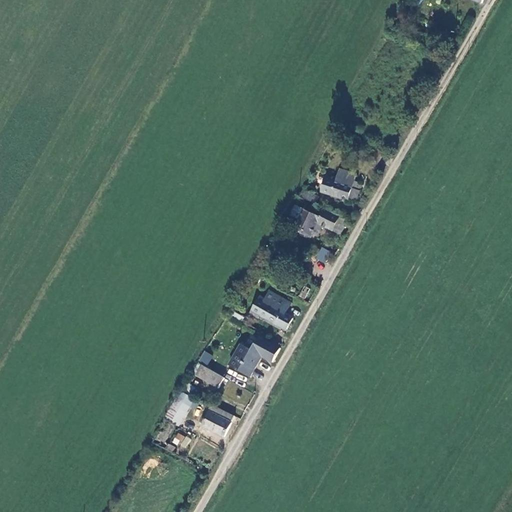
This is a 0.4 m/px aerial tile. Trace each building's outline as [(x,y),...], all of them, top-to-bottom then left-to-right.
[(417,32),(414,39),(421,42),(424,35),(417,32)] [(340,170),(331,197),(348,203),(351,200),(357,202),(361,191),(360,191),(363,184),(355,182),(358,175),(340,170)] [(324,174),(322,183),(331,185),(333,177),(324,174)] [(300,196),(317,203),(320,197),(305,189),(300,196)] [(349,222),(324,210),(320,220),(304,212),(294,230),(311,239),(319,224),(323,226),(342,236),(349,222)] [(319,224),(311,239),(316,241),(323,226),(319,224)] [(271,245),(262,259),(271,265),(279,251),(271,245)] [(316,260),(327,263),(330,250),(320,247),(316,260)] [(264,299),(288,312),(292,304),(269,290),(264,299)] [(260,320),(262,316),(258,314),(265,302),(263,301),(264,299),(260,296),(250,314),(260,320)] [(286,315),(288,312),(264,299),(263,301),(265,302),(258,314),(262,316),(286,330),(293,318),(286,315)] [(244,347),(233,367),(251,378),(264,358),(274,364),(282,350),(263,339),(254,353),(244,347)] [(204,350),(198,360),(207,365),(213,355),(204,350)] [(219,390),(226,378),(204,365),(197,377),(219,390)] [(188,383),(182,392),(194,398),(199,390),(188,383)] [(182,392),(153,443),(163,448),(167,442),(177,425),(180,427),(195,399),(194,398),(182,392)] [(225,438),(233,422),(221,416),(224,410),(214,406),(203,426),(225,438)] [(233,422),(236,417),(224,410),(221,416),(233,422)] [(185,449),(191,439),(178,432),(172,442),(185,449)] [(167,442),(163,448),(173,454),(178,448),(167,442)]
